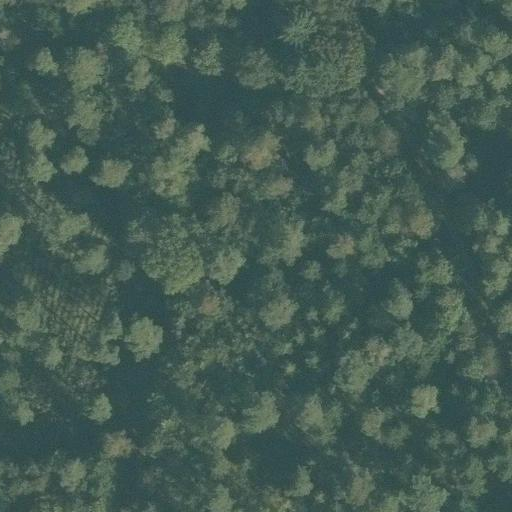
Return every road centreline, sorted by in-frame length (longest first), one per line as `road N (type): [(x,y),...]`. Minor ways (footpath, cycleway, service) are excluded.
road 1 (track): [(115,511),(224,74)]
road 2 (track): [(511,400),(384,121)]
road 3 (track): [(384,121),(328,0)]
road 4 (track): [(384,121),(511,150)]
